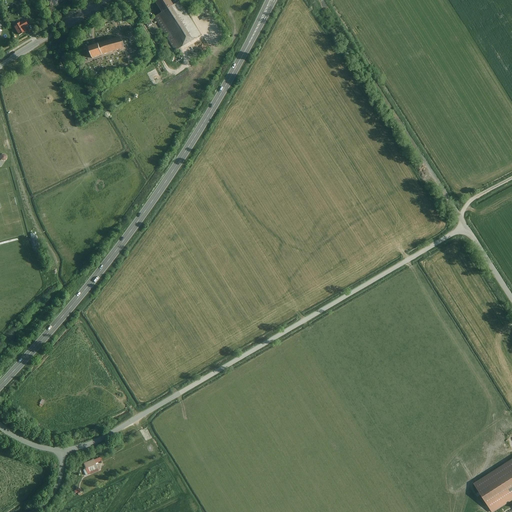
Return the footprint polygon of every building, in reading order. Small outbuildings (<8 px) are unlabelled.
[(175,51),(201,35),(180,1),(174,5),(170,0),(158,0),(155,2),(161,12),(154,17),(175,51)] [(20,22),(14,26),(20,35),(26,32),(20,22)] [(120,37),(98,44),(102,55),(123,48),(120,37)] [(88,48),(91,59),(102,55),(98,44),(88,48)] [(511,454),(470,482),(489,511),(494,511),(511,500),(511,454)] [(83,462),(88,474),(99,470),(98,469),(100,468),(98,463),(97,464),(96,462),(94,458),(83,462)]
